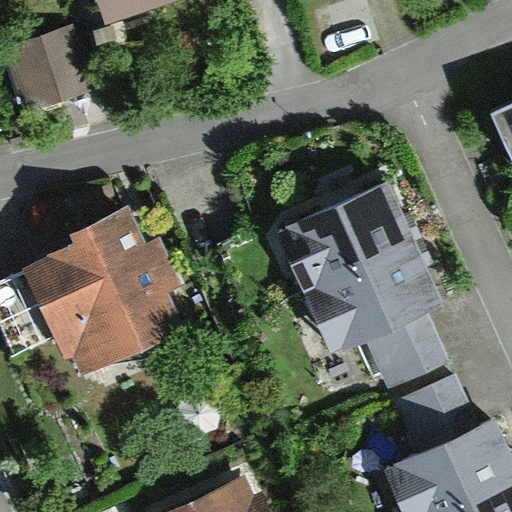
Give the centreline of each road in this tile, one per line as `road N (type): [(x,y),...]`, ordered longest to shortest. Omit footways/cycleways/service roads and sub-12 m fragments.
road 1 (residential): [(0,172),(297,109)]
road 2 (residential): [(403,67),(511,310)]
